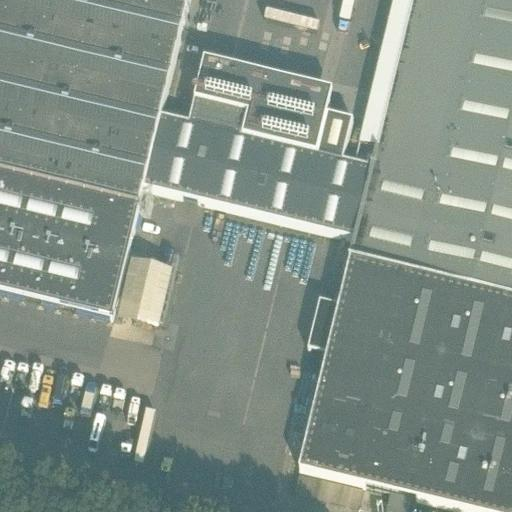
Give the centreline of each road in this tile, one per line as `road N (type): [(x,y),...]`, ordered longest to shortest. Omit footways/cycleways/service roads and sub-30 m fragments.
road 1 (unknown): [(256,507),(254,441),(215,375),(0,310)]
road 2 (unknown): [(367,0),(348,76),(315,94),(228,64),(218,45),(224,0)]
road 3 (unknown): [(256,507),(0,440)]
